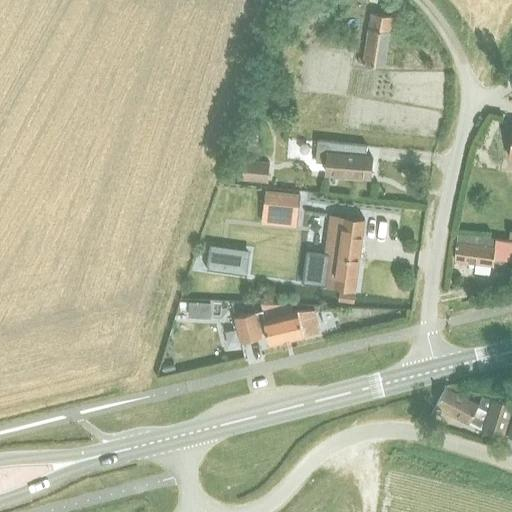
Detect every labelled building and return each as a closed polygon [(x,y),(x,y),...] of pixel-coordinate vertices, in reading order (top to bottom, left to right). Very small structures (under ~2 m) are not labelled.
[(394,4),(387,3),(385,11),(393,12),(394,4)] [(357,62),(384,66),(391,16),(371,13),(364,58),(357,56),(357,62)] [(254,101),(250,112),(259,115),(262,104),(254,101)] [(326,163),(325,173),(370,177),(372,156),(365,156),(367,145),(317,139),(315,162),(326,163)] [(269,162),(239,159),(237,177),(268,180),(269,162)] [(265,190),(263,211),(297,215),(299,194),(265,190)] [(365,219),(329,214),(324,253),(306,250),(302,282),(354,290),(365,219)] [(511,259),(511,241),(495,239),(456,235),(454,260),(493,264),(493,259),(511,259)] [(211,247),(208,270),(242,274),(245,252),(211,247)] [(338,292),(337,301),(352,303),(353,293),(338,292)] [(190,300),(189,315),(211,316),(211,301),(190,300)] [(261,301),(263,310),(234,316),(241,342),(267,335),(269,344),(320,332),(314,309),(298,311),(293,312),(290,301),(261,301)] [(444,386),(435,405),(468,423),(469,422),(482,428),(482,429),(502,435),(511,404),(491,398),(480,394),(478,403),(444,386)]
